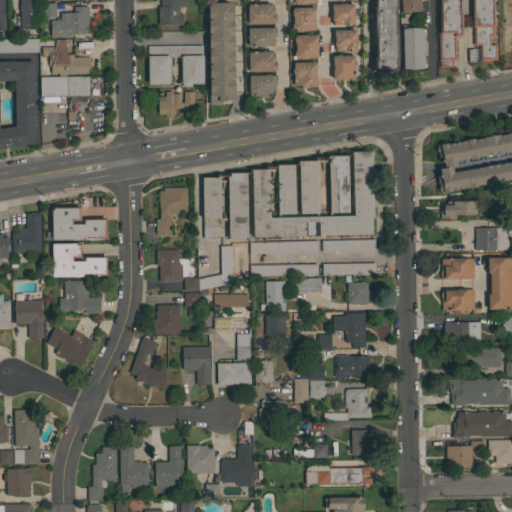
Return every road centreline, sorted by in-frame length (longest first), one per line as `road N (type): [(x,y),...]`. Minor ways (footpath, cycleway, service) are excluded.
road 1 (residential): [(124,0),(127,307),(69,446),(59,511)]
road 2 (residential): [(407,117),(410,511)]
road 3 (tertiary): [(184,155),(511,96)]
road 4 (residential): [(218,416),(128,416),(86,405)]
